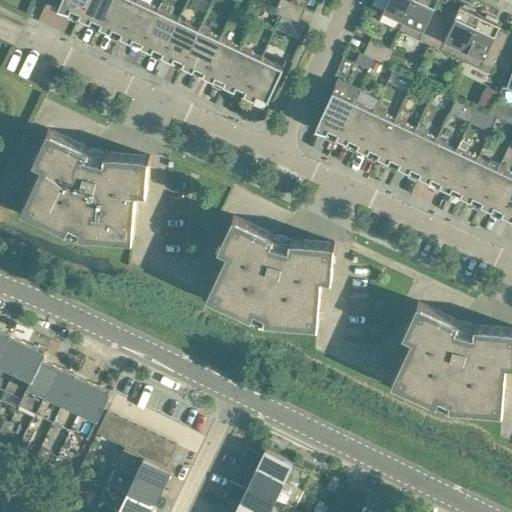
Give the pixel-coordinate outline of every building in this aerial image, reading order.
[(82,11),(86,0),(57,0),(60,1),(58,6),(70,11),(72,7),(81,11),(82,11)] [(102,21),(112,0),(86,0),(82,11),(81,11),(79,15),(90,21),(92,16),(102,21)] [(123,31),(137,0),(112,0),(102,21),(100,25),(111,30),(113,26),(122,30),(123,31)] [(144,40),(159,7),(143,0),(137,0),(123,31),(122,30),(120,35),(132,40),(134,36),(143,40),(144,40)] [(305,8),(289,0),(278,0),(273,11),(298,23),(305,8)] [(373,0),(372,4),(384,9),(403,19),(404,19),(412,0),(373,0)] [(444,11),(434,7),(437,0),(412,0),(404,19),(403,19),(398,29),(429,44),(444,11)] [(460,58),(480,14),(475,12),(476,9),(468,5),(466,8),(460,5),(455,16),(444,11),(429,44),(460,58)] [(164,50),(180,17),(159,7),(144,40),(143,40),(141,44),(142,45),(152,50),(154,45),(164,50)] [(511,54),(511,43),(506,40),(509,33),(498,28),(500,24),(494,21),(495,18),(486,14),(485,17),(480,14),(460,58),(491,73),(501,50),(511,54)] [(185,59),(200,27),(180,17),(164,50),(162,54),(173,59),(175,55),(184,59),(185,59)] [(206,69),(221,36),(200,27),(185,59),(184,59),(182,64),(194,69),(196,65),(205,69),(206,69)] [(226,79),(242,46),(221,36),(206,69),(205,69),(203,73),(214,79),(216,74),(226,78),(226,79)] [(387,64),(394,49),(370,38),(363,53),(387,64)] [(247,88),(262,56),(242,46),(226,79),(226,78),(223,83),(235,88),(237,84),(246,88),(247,88)] [(268,99),(284,66),(262,56),(247,88),(246,88),(244,93),(256,98),(258,94),(268,99)] [(488,86),(493,74),(473,66),(468,78),(488,86)] [(339,132),(355,98),(333,88),(316,126),(327,132),(330,127),(339,131),(339,132)] [(360,141),(375,108),(355,98),(339,132),(339,131),(337,136),(348,141),(350,137),(359,141),(360,141)] [(496,100),(490,112),(501,117),(507,105),(496,100)] [(380,151),(396,118),(375,108),(360,141),(359,141),(357,145),(369,151),(371,146),(380,151)] [(401,160),(417,127),(396,118),(380,151),(378,155),(389,160),(391,156),(400,160),(401,160)] [(422,170),(437,137),(417,127),(401,160),(400,160),(398,165),(410,170),(412,166),(421,170),(422,170)] [(147,190),(148,179),(150,155),(105,151),(105,154),(96,153),(88,150),(89,147),(48,128),(34,160),(42,164),(22,208),(75,232),(133,237),(137,189),(147,190)] [(442,180),(458,147),(437,137),(422,170),(421,170),(419,174),(430,180),(433,175),(442,179),(442,180)] [(463,189),(479,156),(458,147),(442,180),(442,179),(440,184),(451,189),(453,185),(462,189),(463,189)] [(484,199),(499,166),(479,156),(463,189),(462,189),(460,194),(472,199),(474,194),(483,199),(484,199)] [(504,209),(511,192),(511,172),(499,166),(484,199),(483,199),(481,203),(492,209),(495,204),(504,208),(504,209)] [(511,192),(504,209),(504,208),(501,213),(511,217),(511,192)] [(332,277),(335,242),(290,238),(290,241),(281,240),(273,236),(274,234),(233,215),(219,246),(228,250),(207,294),(260,319),(318,324),(322,276),(332,277)] [(511,362),(511,327),(475,324),(475,327),(466,326),(457,322),(459,320),(418,301),(403,333),(412,337),(392,380),(444,405),(503,410),(507,362),(511,362)] [(0,355),(11,333),(0,327),(0,355)] [(0,385),(5,388),(28,341),(11,333),(0,355),(0,385)] [(22,396),(42,356),(43,356),(46,350),(28,341),(5,388),(22,396)] [(36,411),(59,364),(43,356),(42,356),(22,396),(19,403),(36,411)] [(53,419),(76,372),(59,364),(36,411),(53,419)] [(70,428),(93,381),(76,372),(53,419),(70,428)] [(88,436),(111,389),(93,381),(70,428),(88,436)] [(108,437),(118,415),(108,410),(97,432),(108,437)] [(117,442),(128,420),(118,415),(108,437),(117,442)] [(128,446),(138,424),(128,420),(117,442),(125,445),(128,446)] [(137,451),(147,429),(138,424),(128,446),(137,451)] [(147,456),(157,434),(147,429),(137,451),(147,456)] [(156,460),(166,438),(157,434),(147,456),(156,460)] [(177,444),(166,438),(156,460),(167,465),(177,444)] [(156,460),(147,456),(137,451),(128,446),(125,445),(116,464),(163,486),(172,468),(167,465),(156,460)] [(249,447),(243,459),(304,488),(313,470),(266,447),(263,454),(249,447)] [(304,488),(243,459),(238,469),(252,476),(249,482),(296,504),(304,488)] [(163,486),(116,464),(108,481),(155,503),(163,486)] [(150,511),(155,503),(108,481),(100,498),(130,511),(150,511)] [(292,511),(296,504),(249,482),(246,488),(232,481),(227,492),(267,511),(292,511)] [(267,511),(227,492),(222,503),(236,510),(234,511),(267,511)] [(130,511),(100,498),(93,511),(130,511)]
